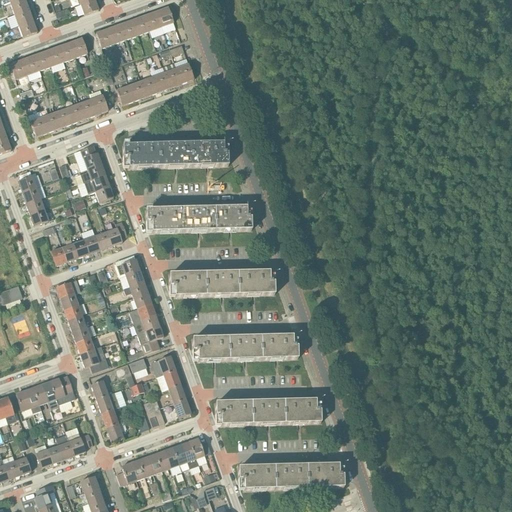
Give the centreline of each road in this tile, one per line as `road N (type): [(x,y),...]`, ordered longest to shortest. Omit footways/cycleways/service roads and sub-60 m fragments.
road 1 (tertiary): [(303,319),(221,88)]
road 2 (tertiary): [(367,499),(303,319)]
road 3 (residential): [(175,332),(303,319)]
road 4 (residential): [(41,282),(1,167)]
